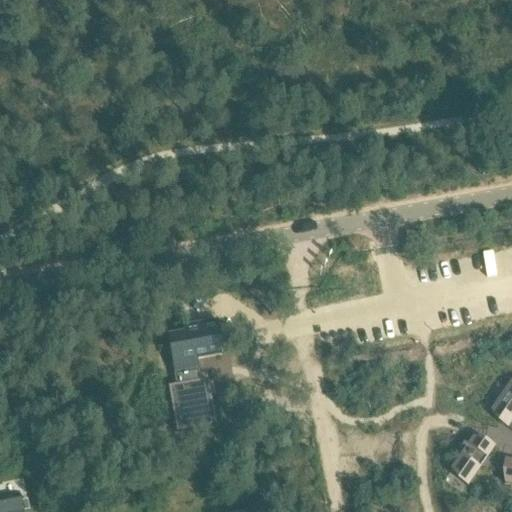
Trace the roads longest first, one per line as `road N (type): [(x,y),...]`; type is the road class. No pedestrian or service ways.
road 1 (unclassified): [(0,290),(511,196)]
road 2 (track): [(304,325),(339,511)]
